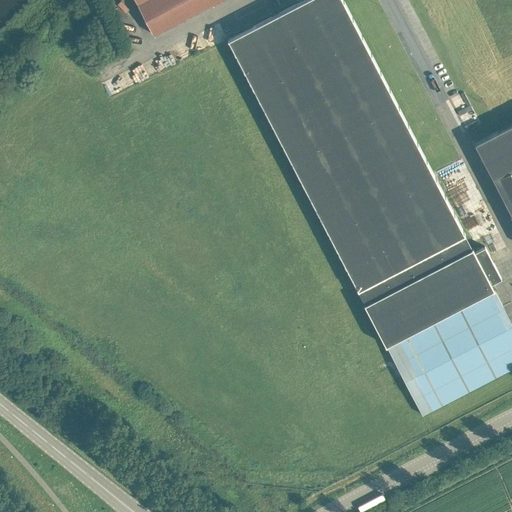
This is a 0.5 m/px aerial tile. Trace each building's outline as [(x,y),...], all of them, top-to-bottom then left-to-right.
[(135,0),(153,34),(218,0),(135,0)] [(343,0),(302,0),(297,3),(228,39),(364,302),(363,302),(386,345),(418,405),(423,414),(511,367),(511,323),(494,288),(492,283),(501,278),(485,246),(475,251),(472,245),(472,246),(343,0)] [(481,119),(474,123),(465,128),(470,136),(486,128),(481,119)] [(511,123),(484,138),(475,143),(511,213),(511,123)] [(449,465),(462,459),(461,454),(447,460),(449,465)] [(364,510),(374,505),(372,500),(362,505),(364,510)]
